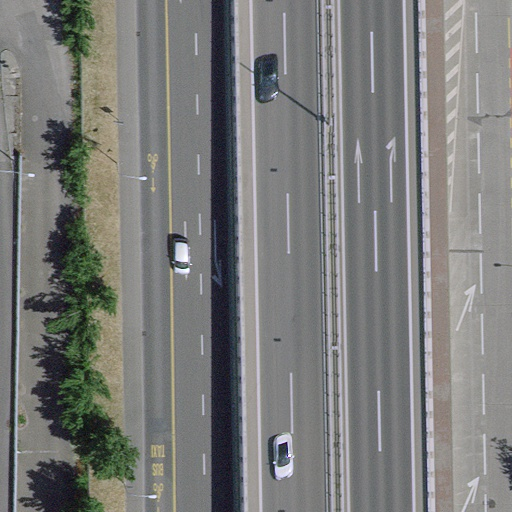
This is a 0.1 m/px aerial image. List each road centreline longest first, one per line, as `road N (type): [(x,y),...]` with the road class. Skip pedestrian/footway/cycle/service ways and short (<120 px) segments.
road 1 (primary): [(181,0),(192,511)]
road 2 (motorway): [(385,511),(375,0)]
road 3 (motorway): [(282,0),(290,511)]
road 4 (primary): [(498,470),(500,124)]
road 5 (primary): [(500,124),(499,0)]
